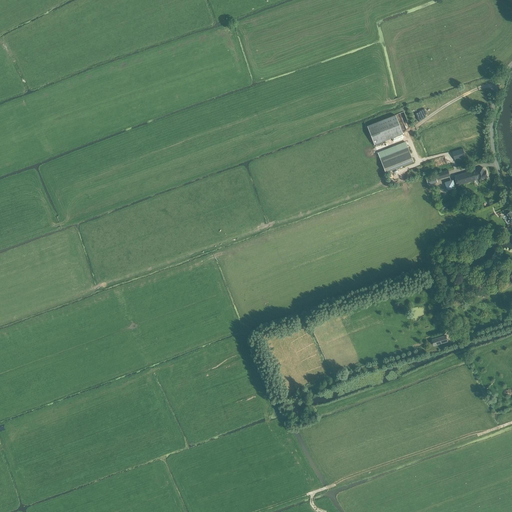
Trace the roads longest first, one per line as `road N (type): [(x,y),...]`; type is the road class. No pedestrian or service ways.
road 1 (track): [(148,373),(233,341),(241,345),(267,423),(288,437),(312,492),(511,423)]
road 2 (track): [(92,289),(387,180),(402,176),(405,191)]
road 3 (unclassified): [(511,63),(495,89),(491,121),(496,164),(511,197)]
